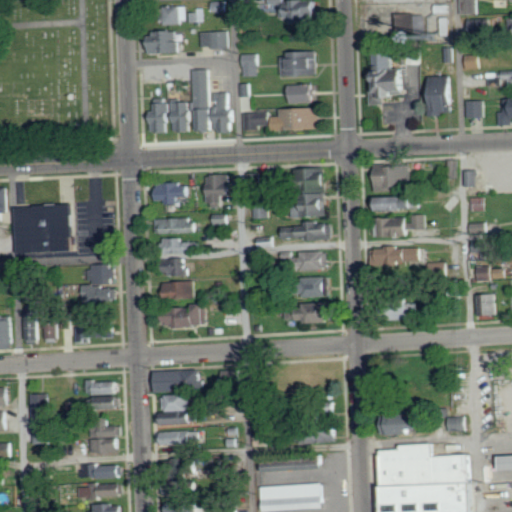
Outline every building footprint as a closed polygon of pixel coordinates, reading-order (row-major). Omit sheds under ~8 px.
[(284,1),(284,21),(328,20),(328,0),(284,1)] [(480,0),(463,0),(464,15),(482,14),(480,0)] [(453,33),(453,5),(437,5),(438,34),(453,33)] [(190,6),(166,7),(166,23),(191,22),(190,6)] [(191,10),(192,22),(207,21),(206,10),(191,10)] [(427,26),(426,13),(399,15),(400,36),(420,35),(419,27),(427,26)] [(490,19),(471,19),(471,32),(490,32),(490,19)] [(151,32),(152,53),(185,52),(184,31),(151,32)] [(232,47),(231,31),(204,32),(205,48),(232,47)] [(320,51),(286,52),(287,75),(321,74),(320,51)] [(395,51),(379,52),(380,89),(375,89),(376,104),(389,104),(389,97),(402,97),(401,91),(416,90),(415,68),(395,68),(395,51)] [(247,76),(262,75),(262,53),(246,54),(247,76)] [(483,68),(483,54),(467,55),(467,69),(483,68)] [(199,101),(176,102),(177,131),(200,130),(220,130),(220,132),(234,131),(233,120),(240,120),(240,109),(233,110),(233,92),(216,92),(215,69),(198,69),(199,101)] [(457,113),(456,102),(460,102),(458,75),(432,76),(434,114),(457,113)] [(293,104),(319,103),(318,84),(292,85),(293,104)] [(488,100),(470,101),(471,117),(488,117),(488,100)] [(173,103),(159,103),(159,111),(154,111),(155,132),(175,131),(173,103)] [(325,129),(324,108),(285,108),(286,130),(325,129)] [(262,126),(274,125),(274,112),(249,113),(249,130),(262,130),(262,126)] [(451,174),(462,174),(462,160),(451,160),(451,174)] [(414,188),(414,165),(378,166),(378,189),(414,188)] [(297,217),(332,216),(332,167),(304,168),(305,201),(297,201),(297,217)] [(481,187),(482,170),(470,170),(470,186),(481,187)] [(262,173),(249,174),(251,186),(263,184),(262,173)] [(227,202),(226,195),(234,195),(234,174),(211,175),(212,202),(227,202)] [(194,197),(194,183),(159,184),(159,200),(170,200),(170,205),(185,205),(185,197),(194,197)] [(0,220),(5,220),(5,212),(10,212),(9,188),(0,187),(0,220)] [(424,209),(424,196),(382,197),(382,210),(424,209)] [(273,217),(272,202),(258,203),(258,218),(273,217)] [(22,253),(80,252),(79,204),(17,206),(18,234),(22,234),(22,253)] [(430,214),(414,215),(414,217),(376,218),(376,237),(414,236),(414,229),(430,229),(430,214)] [(201,232),(201,223),(194,223),(194,218),(159,219),(159,234),(201,232)] [(288,224),(289,240),(335,238),(334,222),(288,224)] [(490,223),(475,223),(475,233),(491,233),(490,223)] [(186,238),(168,238),(168,253),(198,252),(198,241),(187,242),(186,238)] [(492,241),(476,241),(477,251),(492,251),(492,241)] [(375,268),(426,266),(425,247),(374,249),(375,268)] [(301,252),(302,270),(332,270),(332,251),(301,252)] [(168,276),(190,275),(189,258),(167,259),(168,276)] [(451,262),(432,262),(433,275),(451,274),(451,262)] [(118,284),(118,264),(93,263),(92,283),(118,284)] [(481,280),(510,279),(510,266),(481,268),(481,280)] [(334,277),(311,277),(311,297),(334,296),(334,277)] [(199,298),(198,280),(169,282),(170,299),(199,298)] [(119,302),(118,286),(86,287),(86,303),(119,302)] [(499,294),(479,295),(480,315),(500,315),(499,294)] [(381,299),(381,319),(421,319),(421,298),(381,299)] [(334,322),(334,302),(302,303),(303,315),(302,315),(302,323),(334,322)] [(44,341),(43,305),(30,305),(31,341),(44,341)] [(209,326),(209,306),(169,307),(169,327),(209,326)] [(62,308),(50,308),(51,339),(63,339),(62,308)] [(17,320),(7,320),(7,316),(0,315),(0,347),(18,347),(17,320)] [(80,327),(80,343),(95,342),(95,335),(110,335),(110,318),(93,318),(93,326),(80,327)] [(247,382),(247,369),(225,370),(225,383),(247,382)] [(163,391),(204,389),(204,370),(163,371),(163,391)] [(123,381),(92,381),(91,394),(123,394),(123,381)] [(0,406),(14,407),(14,389),(0,388),(0,406)] [(54,394),(36,394),(36,421),(53,421),(54,394)] [(192,395),(165,395),(166,413),(160,413),(160,424),(199,424),(198,411),(193,411),(192,395)] [(124,408),(124,396),(93,397),(93,409),(124,408)] [(0,430),(12,431),(13,412),(0,411),(0,430)] [(431,428),(430,414),(386,415),(386,435),(418,434),(418,428),(431,428)] [(454,431),(468,428),(466,416),(452,418),(454,431)] [(95,453),(125,453),(124,424),(96,425),(96,440),(94,440),(95,453)] [(39,444),(54,444),(54,427),(39,427),(39,444)] [(329,444),(329,428),(306,428),(307,444),(329,444)] [(261,445),(272,444),(271,430),(260,430),(261,445)] [(206,444),(205,431),(160,432),(161,445),(206,444)] [(16,443),(0,442),(0,456),(15,457),(16,443)] [(383,511),(381,449),(433,448),(435,456),(469,454),(471,511),(383,511)] [(511,452),(500,453),(500,468),(511,467),(511,452)] [(168,459),(168,471),(188,471),(188,479),(175,479),(175,500),(193,500),(195,460),(168,459)] [(288,460),(269,460),(270,470),(289,470),(288,460)] [(126,464),(84,465),(85,479),(126,477),(126,464)] [(95,498),(127,497),(127,482),(94,484),(95,498)] [(329,483),(265,486),(266,511),(330,508),(329,483)] [(172,511),(200,511),(200,502),(173,503),(172,511)]
